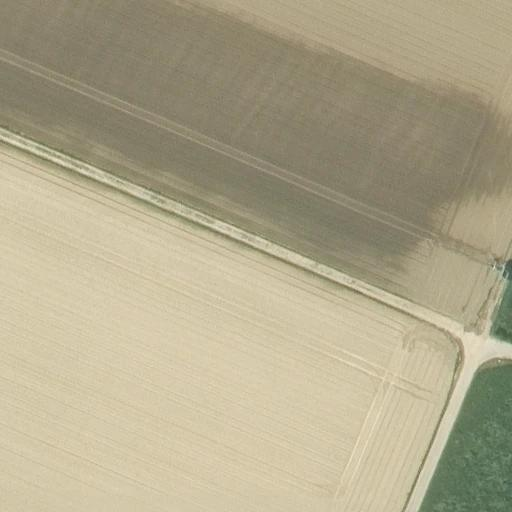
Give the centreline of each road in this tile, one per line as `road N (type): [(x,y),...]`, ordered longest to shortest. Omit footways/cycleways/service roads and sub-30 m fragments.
road 1 (track): [(0,130),(482,339)]
road 2 (track): [(411,511),(482,339)]
